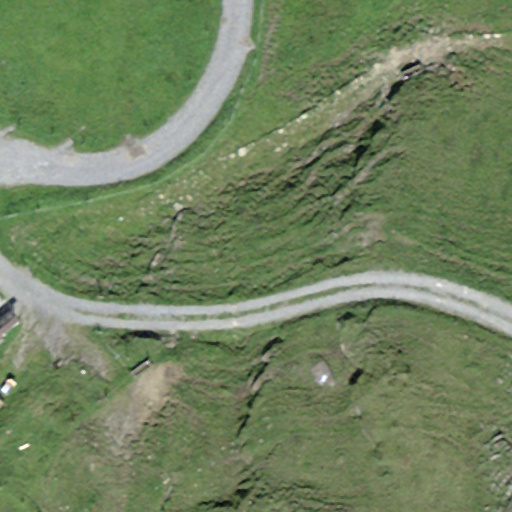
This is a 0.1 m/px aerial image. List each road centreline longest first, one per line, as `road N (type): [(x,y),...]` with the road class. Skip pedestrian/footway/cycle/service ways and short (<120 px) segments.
road 1 (track): [(242,0),(215,90),(159,149),(114,166),(0,165)]
road 2 (track): [(188,323),(361,283),(412,284),(511,321)]
road 3 (track): [(0,268),(35,292),(88,309),(188,323)]
